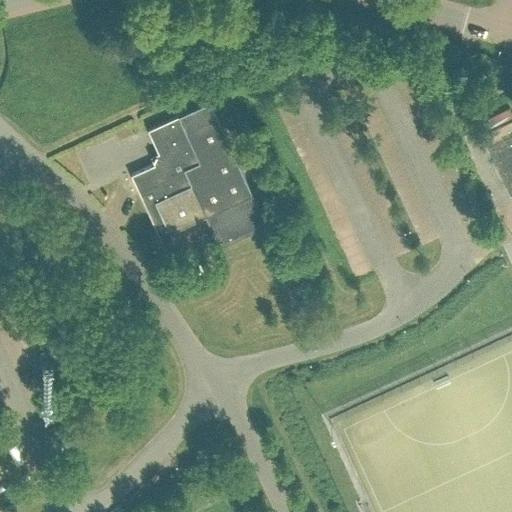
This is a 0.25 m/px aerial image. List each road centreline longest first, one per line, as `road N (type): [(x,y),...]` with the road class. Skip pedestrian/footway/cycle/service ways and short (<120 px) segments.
road 1 (unclassified): [(404,308),(314,116),(313,90),(327,72),(355,65),(380,81),(454,240),(455,260),(438,281)]
road 2 (unclassified): [(217,387),(113,238),(6,135)]
road 3 (unclassified): [(404,308),(356,333),(252,364),(217,387)]
road 4 (unclassified): [(79,511),(121,486),(217,387)]
road 5 (unclassified): [(217,387),(284,511)]
